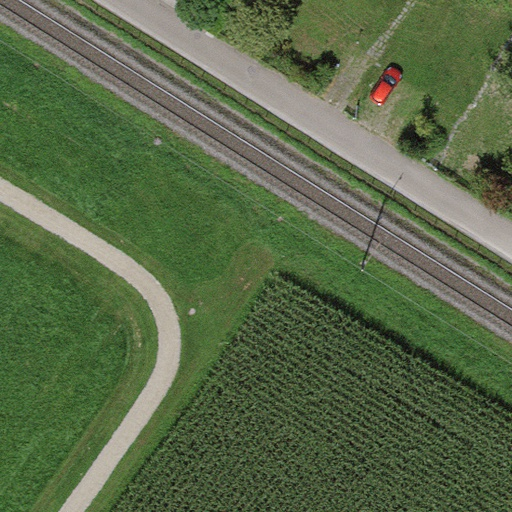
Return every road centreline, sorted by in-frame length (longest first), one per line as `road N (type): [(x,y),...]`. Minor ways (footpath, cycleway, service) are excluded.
road 1 (unclassified): [(132,0),(511,238)]
road 2 (unknown): [(76,511),(158,395),(169,329),(120,262),(0,186)]
